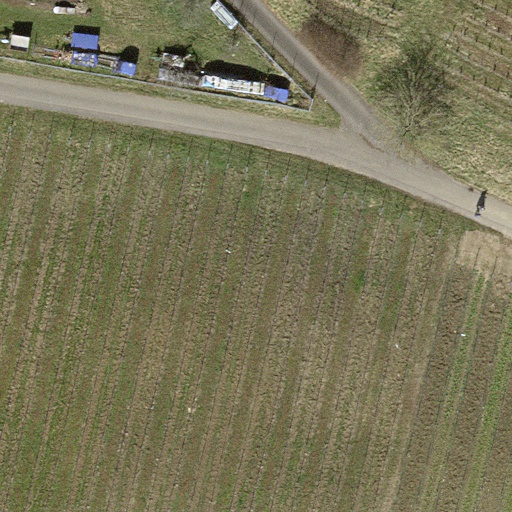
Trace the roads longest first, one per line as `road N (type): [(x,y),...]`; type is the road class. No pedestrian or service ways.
road 1 (track): [(511,208),(388,155),(0,92)]
road 2 (track): [(239,0),(388,155)]
